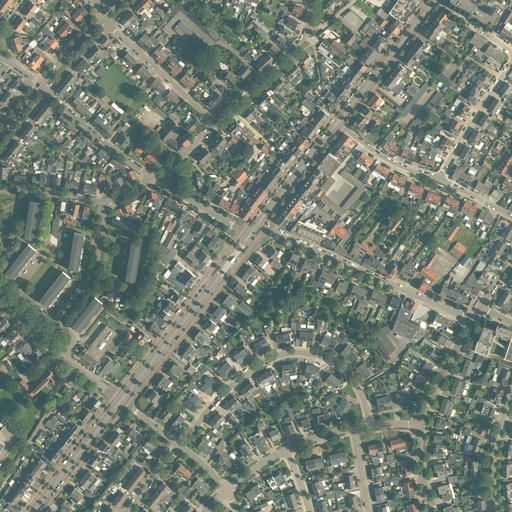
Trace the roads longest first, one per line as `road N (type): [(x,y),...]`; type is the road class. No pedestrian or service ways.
road 1 (residential): [(180,444),(244,374),(294,353),(350,376),(370,426)]
road 2 (residential): [(263,220),(471,321)]
road 3 (tertiary): [(123,401),(223,270)]
road 4 (tertiary): [(223,270),(118,397)]
road 5 (tertiary): [(338,125),(438,0)]
road 6 (residential): [(58,322),(17,290),(44,246),(50,193)]
road 7 (tertiary): [(431,0),(334,121)]
road 8 (residential): [(216,124),(109,25)]
road 9 (residential): [(0,490),(75,365)]
road 10 (tertiary): [(118,397),(28,511)]
road 11 (tertiary): [(35,511),(123,401)]
road 12 (residential): [(439,178),(511,60)]
road 13 (residential): [(154,177),(47,92)]
road 14 (residential): [(497,511),(493,457),(511,390)]
road 15 (residential): [(216,124),(305,40)]
road 16 (tertiary): [(263,220),(338,125)]
road 17 (tertiary): [(334,121),(260,216)]
